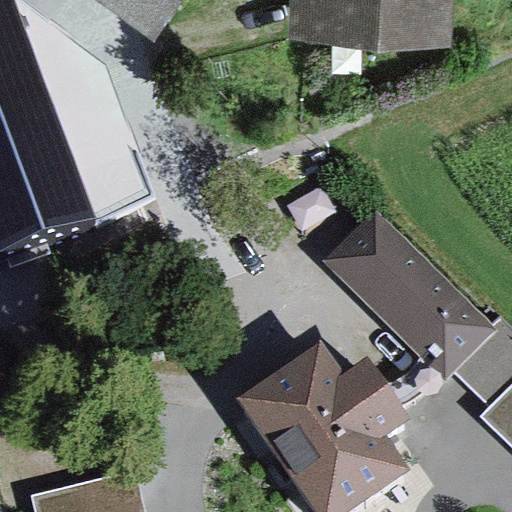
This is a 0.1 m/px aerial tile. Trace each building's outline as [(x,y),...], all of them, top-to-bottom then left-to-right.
[(25,0),(0,0),(0,244),(146,194),(102,69),(25,0)] [(114,0),(138,18),(151,0),(114,0)] [(299,0),(298,22),(424,30),(426,0),(299,0)] [(336,258),(427,369),(464,339),(373,228),(336,258)] [(225,405),(302,511),(343,511),(392,477),(372,449),(398,430),(359,375),(333,393),(302,350),(225,405)] [(142,511),(134,477),(33,502),(35,511),(142,511)]
